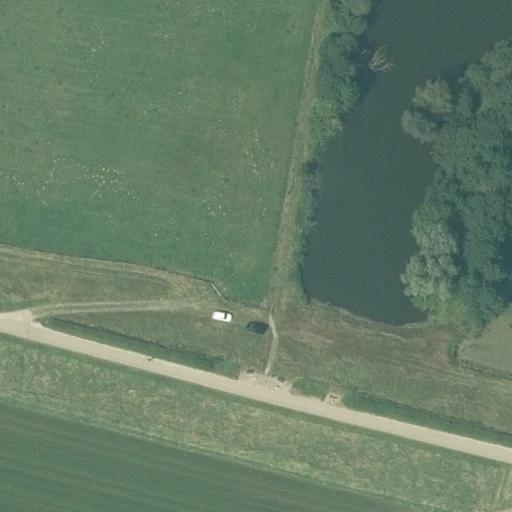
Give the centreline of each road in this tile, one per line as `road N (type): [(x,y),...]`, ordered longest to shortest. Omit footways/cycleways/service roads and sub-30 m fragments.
road 1 (unclassified): [(511,459),(0,328)]
road 2 (track): [(275,305),(324,0)]
